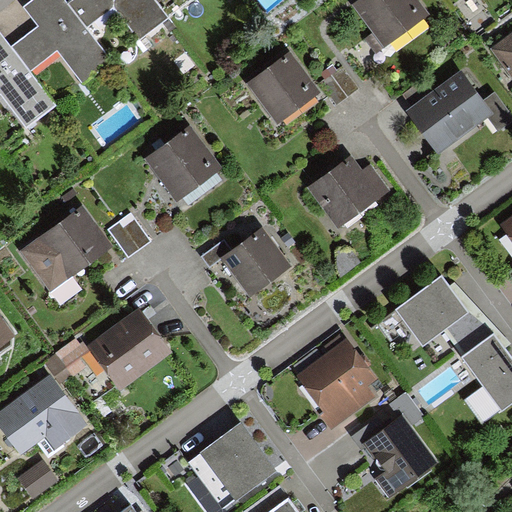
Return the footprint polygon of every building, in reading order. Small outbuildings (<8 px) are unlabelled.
[(41,28),(14,49),(31,71),(58,50),(83,82),(112,60),(87,27),(70,5),(65,0),(41,0),(28,10),(41,28)] [(75,0),(70,5),(87,27),(114,6),(139,38),(168,15),(156,0),(75,0)] [(360,0),(355,4),(385,47),(430,15),(419,0),(360,0)] [(0,95),(2,94),(27,126),(56,103),(31,71),(14,49),(1,32),(0,32),(0,95)] [(511,32),(492,48),(511,74),(511,32)] [(249,85),(277,123),(320,92),(292,54),(249,85)] [(322,82),(338,103),(359,88),(344,66),(322,82)] [(410,111),(441,152),(489,117),(498,129),(511,119),(511,115),(493,90),(483,97),(464,71),(433,94),(410,111)] [(148,158),(178,199),(221,167),(192,126),(160,149),(148,158)] [(313,191),(341,230),(389,195),(371,171),(363,176),(353,162),(345,167),(313,191)] [(24,252),(50,290),(112,248),(86,209),(76,216),(24,252)] [(110,230),(130,256),(151,240),(131,214),(110,230)] [(511,218),(503,225),(511,237),(511,218)] [(224,261),(251,296),(291,267),(264,231),(251,241),(224,261)] [(453,293),(442,278),(397,311),(424,349),(470,315),(453,293)] [(92,345),(123,386),(172,349),(141,308),(92,345)] [(0,344),(13,335),(0,316),(0,344)] [(494,334),(461,357),(501,412),(511,404),(511,358),(500,342),(494,334)] [(299,374),(334,426),(378,397),(370,385),(379,378),(366,360),(352,338),(299,374)] [(54,451),(88,426),(54,378),(31,394),(0,417),(0,430),(20,457),(45,439),(54,451)] [(375,478),(389,497),(435,462),(400,417),(388,426),(364,445),(384,471),(375,478)] [(204,455),(236,498),(259,481),(275,469),(243,426),(204,455)] [(20,475),(33,496),(58,480),(45,460),(20,475)] [(273,511),(298,511),(296,508),(290,500),(273,511)]
